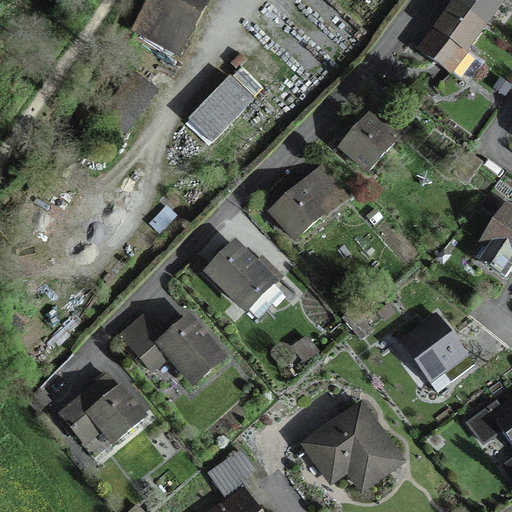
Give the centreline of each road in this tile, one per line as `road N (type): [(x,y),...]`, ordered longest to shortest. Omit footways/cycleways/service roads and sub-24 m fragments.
road 1 (residential): [(422,0),(377,60),(104,335)]
road 2 (track): [(0,158),(102,0)]
